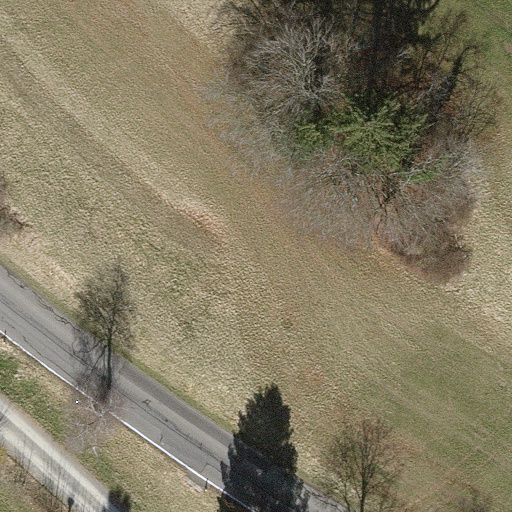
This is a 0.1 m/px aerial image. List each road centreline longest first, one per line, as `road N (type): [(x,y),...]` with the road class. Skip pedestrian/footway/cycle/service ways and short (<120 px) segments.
road 1 (tertiary): [(0,298),(304,511)]
road 2 (unclassified): [(0,419),(97,511)]
